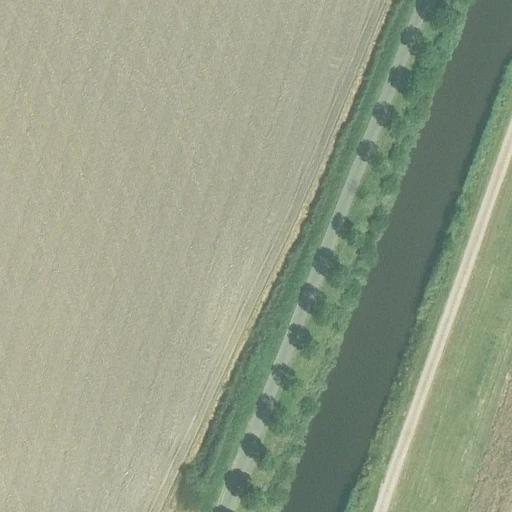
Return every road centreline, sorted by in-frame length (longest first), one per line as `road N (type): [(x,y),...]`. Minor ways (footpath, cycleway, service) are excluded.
road 1 (unclassified): [(227,511),(429,0)]
road 2 (track): [(382,511),(511,132)]
